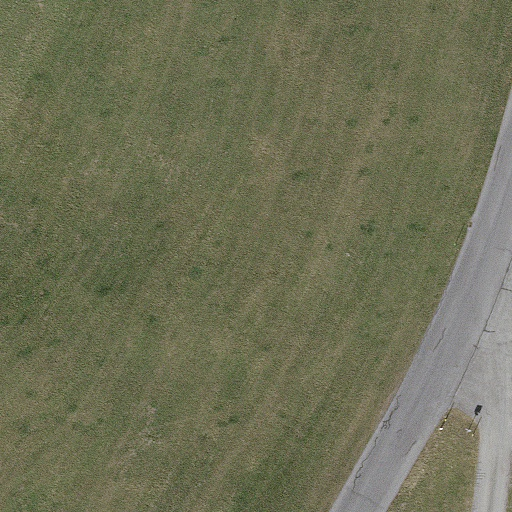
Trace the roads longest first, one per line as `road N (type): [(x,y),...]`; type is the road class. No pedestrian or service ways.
road 1 (tertiary): [(361,511),(478,307)]
road 2 (residential): [(478,307),(501,445),(487,511)]
road 3 (tertiary): [(478,307),(511,187)]
